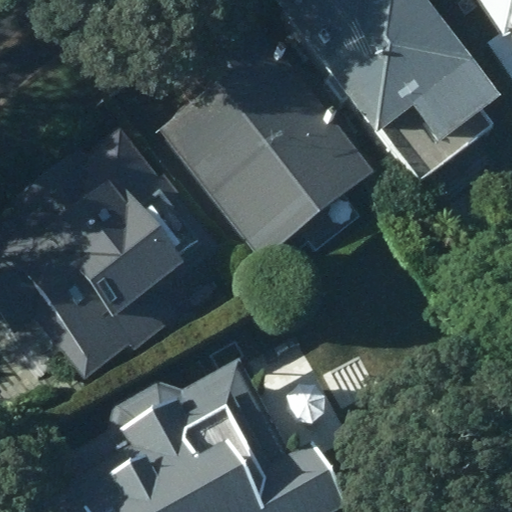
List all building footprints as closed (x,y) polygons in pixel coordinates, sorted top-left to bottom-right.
[(481,116),(498,103),(417,0),(283,0),(274,7),(417,190),(493,131),(481,116)] [(511,0),(475,0),(499,36),(486,45),(511,84),(511,0)] [(270,45),(157,134),(261,269),(302,237),(314,253),(360,219),(348,202),(374,181),(270,45)] [(126,316),(211,253),(195,232),(200,228),(161,177),(154,182),(122,139),(88,165),(77,151),(5,206),(15,218),(0,229),(0,318),(41,373),(61,357),(67,364),(94,344),(108,362),(142,337),(126,316)] [(343,511),(310,450),(290,460),(239,366),(183,395),(155,387),(114,409),(104,439),(57,463),(69,484),(18,510),(19,511),(343,511)]
